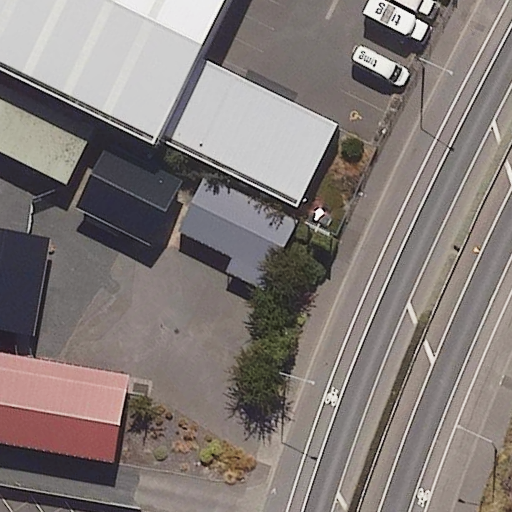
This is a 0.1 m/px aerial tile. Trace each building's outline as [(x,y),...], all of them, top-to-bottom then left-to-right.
[(0,0),(0,70),(160,150),(162,144),(299,212),(342,125),(207,58),(235,0),(0,0)] [(0,157),(18,167),(66,190),(97,128),(0,80),(0,157)] [(66,190),(18,167),(0,203),(0,341),(22,352),(60,276),(75,284),(101,230),(57,208),(66,190)] [(172,231),(168,169),(131,172),(135,234),(172,231)] [(128,375),(0,353),(0,443),(113,463),(125,394),(128,375)]
